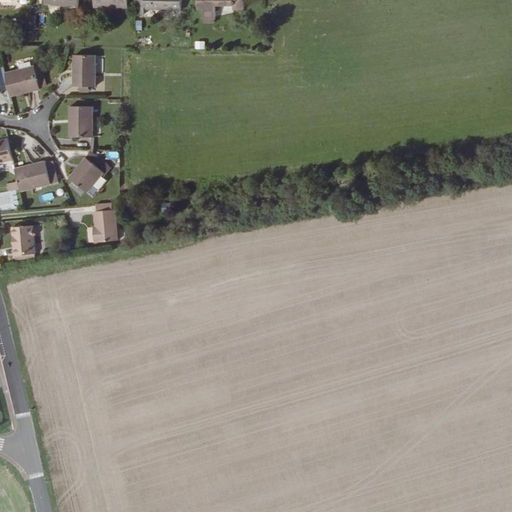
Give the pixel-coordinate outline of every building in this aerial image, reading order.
[(182,10),(181,0),(144,0),(144,9),(182,10)] [(244,9),(244,0),(198,0),(199,9),(205,10),(204,23),(214,23),(215,5),(234,5),(234,6),(233,6),(233,9),(244,9)] [(95,86),(96,55),(74,55),(74,86),(80,86),(90,86),(95,86)] [(34,67),(34,66),(5,73),(9,88),(11,96),(40,89),(40,87),(47,86),(42,65),(34,67)] [(0,67),(0,91),(3,91),(2,90),(9,88),(5,73),(4,66),(0,67)] [(93,137),(93,106),(70,106),(70,119),(72,119),(71,136),(93,137)] [(0,162),(13,159),(8,138),(0,140),(0,162)] [(106,173),(111,167),(91,150),(86,157),(70,177),(88,192),(104,172),(106,173)] [(117,159),(117,150),(104,150),(104,158),(117,159)] [(58,181),(54,161),(46,163),(46,161),(15,169),(20,191),(51,184),(51,182),(58,181)] [(19,189),(17,181),(8,184),(9,191),(19,189)] [(0,192),(0,208),(18,207),(17,191),(0,192)] [(118,240),(115,209),(113,209),(112,203),(96,204),(97,211),(94,211),(95,226),(94,226),(96,242),(118,240)] [(171,211),(171,203),(162,203),(163,212),(171,211)] [(36,253),(33,225),(12,227),(15,255),(36,253)]
